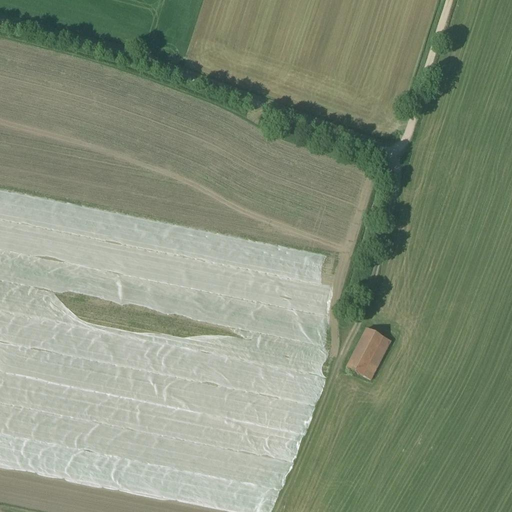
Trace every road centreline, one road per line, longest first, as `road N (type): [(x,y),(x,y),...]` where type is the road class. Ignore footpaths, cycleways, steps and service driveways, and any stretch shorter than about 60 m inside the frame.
road 1 (unclassified): [(398,159),(104,49),(0,21)]
road 2 (track): [(398,159),(356,324)]
road 3 (track): [(398,159),(446,0)]
